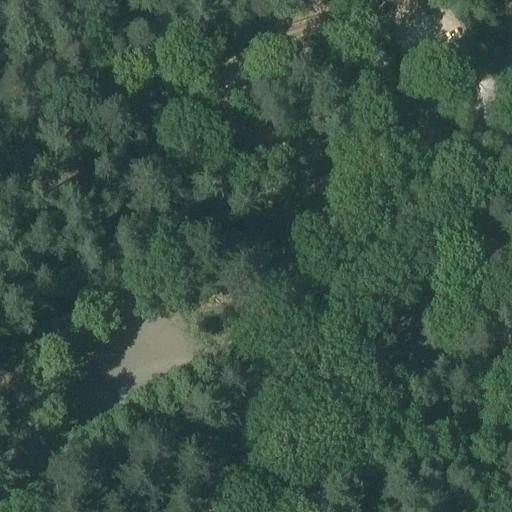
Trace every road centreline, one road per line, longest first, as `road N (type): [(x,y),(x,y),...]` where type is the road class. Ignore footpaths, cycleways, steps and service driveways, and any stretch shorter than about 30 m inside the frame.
road 1 (unclassified): [(274,399),(470,116)]
road 2 (unclassified): [(274,399),(325,420),(489,443)]
road 3 (unclassified): [(301,511),(440,454),(489,443)]
road 4 (unclassified): [(213,511),(274,399)]
